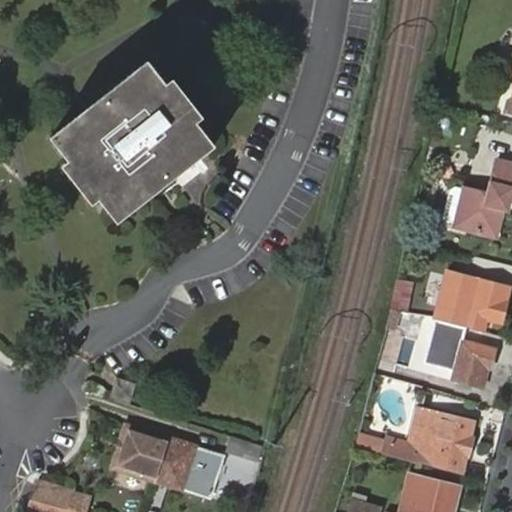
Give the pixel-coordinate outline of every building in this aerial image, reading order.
[(166,84),(148,61),(94,103),(87,108),(50,137),(68,160),(61,166),(92,204),(99,199),(117,222),(155,193),(161,188),(173,179),(200,157),(215,146),(196,122),(203,118),(173,79),(166,84)] [(488,193),(464,186),(454,225),(497,236),(503,208),(507,210),(510,200),(511,200),(511,157),(498,154),(490,188),(488,193)] [(466,182),(464,186),(488,193),(490,188),(466,182)] [(508,267),(479,260),(474,278),(504,286),(508,267)] [(504,286),(474,278),(461,275),(447,271),(435,319),(449,323),(482,331),(486,318),(502,322),(507,302),(505,302),(508,287),(504,286)] [(394,305),(405,308),(411,284),(400,281),(394,305)] [(407,313),(391,309),(386,329),(375,374),(383,376),(395,331),(402,333),(407,313)] [(454,373),(448,371),(446,378),(483,388),(488,369),(490,369),(495,350),(461,341),(461,343),(454,373)] [(444,370),(448,371),(454,373),(461,343),(452,342),(445,366),(444,370)] [(136,384),(117,378),(111,397),(130,402),(136,384)] [(388,436),(386,444),(417,452),(429,409),(419,407),(410,442),(388,436)] [(386,444),(383,454),(418,463),(418,461),(462,473),(467,456),(468,456),(474,436),(472,435),(475,422),(436,411),(429,409),(417,452),(386,444)] [(156,481),(169,439),(126,424),(123,424),(110,467),(156,481)] [(258,462),(262,448),(263,446),(231,436),(227,452),(258,462)] [(156,481),(184,490),(211,498),(224,456),(197,447),(169,439),(156,481)] [(410,511),(419,476),(410,474),(400,511),(410,511)] [(454,511),(461,487),(419,476),(410,511),(454,511)] [(37,482),(32,499),(68,509),(76,511),(86,511),(91,498),(72,493),(73,490),(42,481),(41,481),(39,482),(37,482)] [(31,498),(26,511),(76,511),(68,509),(32,499),(31,498)]
